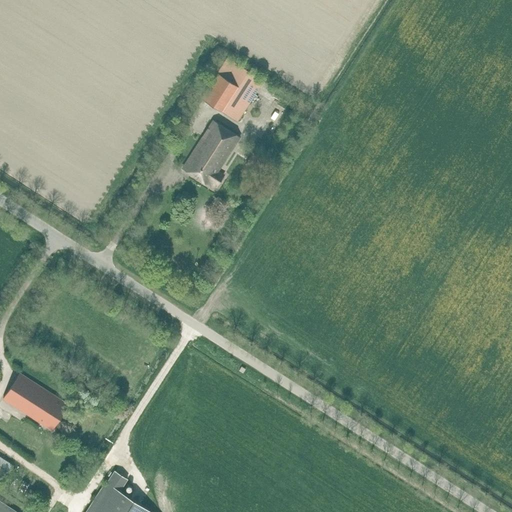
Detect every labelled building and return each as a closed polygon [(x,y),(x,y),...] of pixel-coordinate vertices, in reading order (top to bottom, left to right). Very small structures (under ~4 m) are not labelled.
[(201,98),(238,121),(264,81),(228,57),(201,98)] [(219,171),(240,137),(215,120),(183,168),(209,185),(211,183),(217,186),(224,175),(219,171)] [(245,164),(253,169),(261,158),(253,153),(245,164)] [(3,399),(52,431),(69,405),(20,373),(3,399)] [(14,465),(0,455),(0,475),(6,479),(14,465)] [(128,480),(115,472),(88,511),(149,511),(120,492),(128,480)] [(15,511),(0,501),(0,511),(15,511)]
